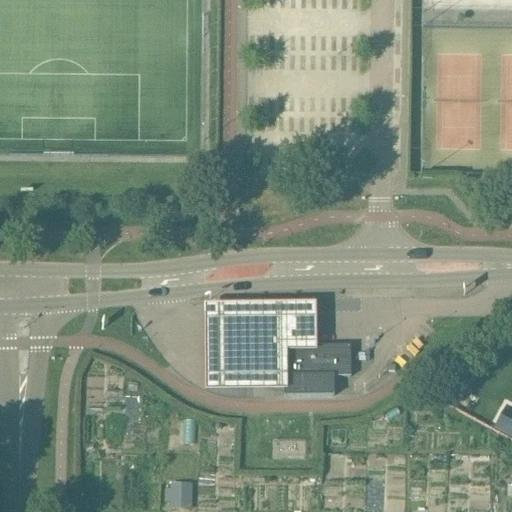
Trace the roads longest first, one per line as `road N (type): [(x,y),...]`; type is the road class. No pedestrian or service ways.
road 1 (secondary): [(511,259),(268,257),(152,271),(20,270)]
road 2 (secondary): [(47,305),(511,276)]
road 3 (residential): [(21,511),(47,305)]
road 4 (residential): [(0,319),(18,511)]
